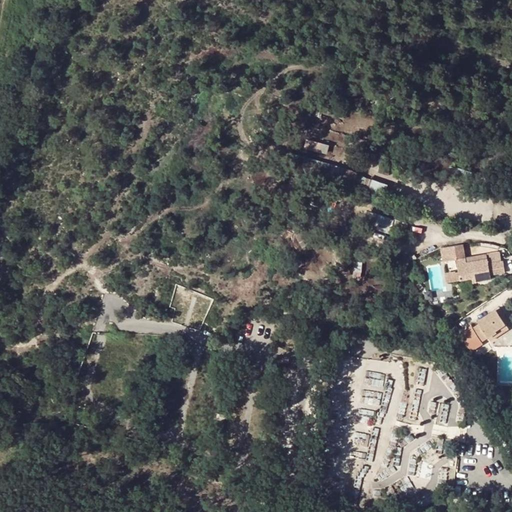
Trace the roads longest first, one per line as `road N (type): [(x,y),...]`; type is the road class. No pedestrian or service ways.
road 1 (track): [(0,342),(39,342),(53,279),(107,233),(150,113),(179,69),(209,51),(329,67)]
road 2 (unclassified): [(511,465),(476,405),(431,356),(375,345),(267,356),(126,323),(111,310)]
